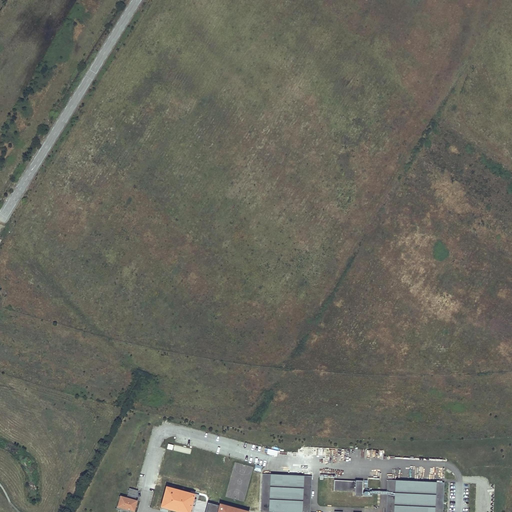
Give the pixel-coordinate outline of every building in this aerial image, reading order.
[(442,511),(444,483),(387,480),(385,511),(342,511),(343,511),(334,511),(310,511),(312,476),(262,474),(261,511),(263,511),(442,511)] [(363,481),(334,480),(333,490),(355,491),(355,495),(362,495),(363,481)] [(134,511),(136,501),(135,501),(131,500),(119,496),(118,501),(120,501),(118,507),(129,510),(134,511)] [(128,511),(129,510),(118,507),(120,501),(118,501),(116,509),(128,511)] [(220,506),(208,503),(205,511),(248,511),(220,504),(220,506)]
